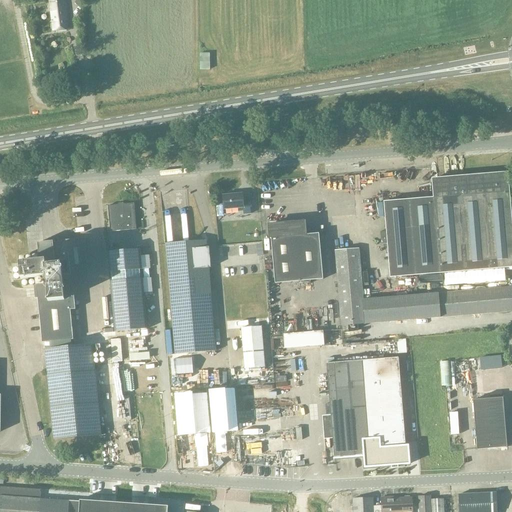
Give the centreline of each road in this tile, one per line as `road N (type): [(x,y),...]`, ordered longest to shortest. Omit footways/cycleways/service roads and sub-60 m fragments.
road 1 (unclassified): [(511,477),(299,487),(42,468)]
road 2 (unclassified): [(98,176),(511,142)]
road 3 (primary): [(93,128),(427,73)]
road 4 (unclassified): [(42,468),(0,267)]
